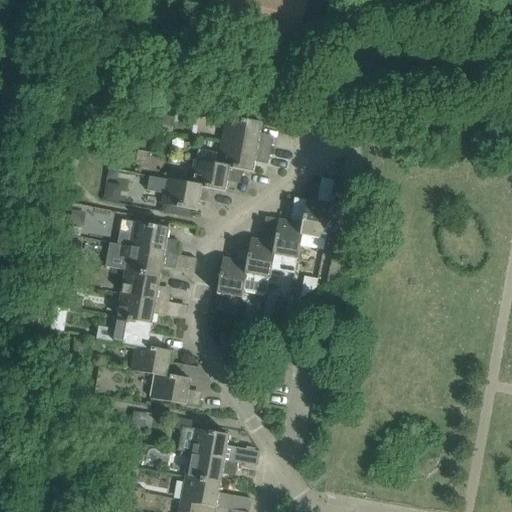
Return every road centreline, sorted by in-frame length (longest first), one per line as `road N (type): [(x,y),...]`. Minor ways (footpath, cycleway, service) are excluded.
road 1 (residential): [(280,465),(195,338),(215,237),(315,157)]
road 2 (residential): [(309,347),(290,456),(280,465)]
